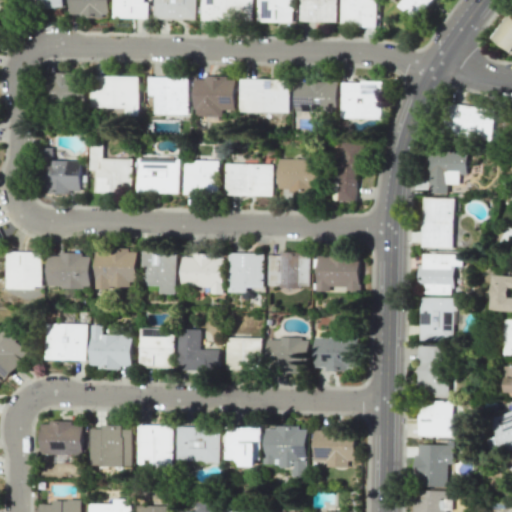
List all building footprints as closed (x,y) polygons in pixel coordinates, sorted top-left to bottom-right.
[(61,0),(25,0),(26,8),(62,6),(61,0)] [(109,0),(69,0),(69,16),(109,16),(109,0)] [(113,0),(113,17),(150,18),(150,1),(145,1),(145,0),(113,0)] [(155,0),(155,18),(198,19),(198,0),(155,0)] [(202,0),(202,20),(255,20),(255,0),(202,0)] [(294,0),(257,0),(258,22),(294,22),(294,0)] [(300,0),(300,21),(337,22),(337,0),(300,0)] [(376,26),(376,0),(341,0),(341,25),(376,26)] [(399,6),(403,0),(434,0),(418,21),(399,6)] [(511,17),(508,14),(490,38),(509,53),(511,48),(511,17)] [(52,98),(84,99),(84,73),(52,72),(52,98)] [(139,77),(92,75),(91,107),(125,108),(125,115),(138,115),(139,77)] [(189,77),(148,77),(148,95),(154,95),(153,113),(188,114),(189,77)] [(236,77),(194,77),(193,116),(223,116),(223,109),(236,110),(236,77)] [(296,111),(338,112),(339,79),(296,78),(296,111)] [(241,79),(240,112),(290,113),(291,80),(241,79)] [(382,117),(382,81),(343,82),(343,117),(382,117)] [(449,135),(492,140),(496,109),(453,103),(449,135)] [(366,143),(341,142),(338,200),(357,201),(358,171),(365,171),(366,143)] [(81,193),(81,160),(53,160),(53,148),(44,147),(43,192),(81,193)] [(468,174),(469,152),(430,151),(429,193),(448,193),(448,184),(460,184),(461,174),(468,174)] [(137,157),(136,192),(180,193),(181,158),(137,157)] [(95,167),(95,191),(131,192),(131,158),(100,158),(100,167),(95,167)] [(280,158),(279,192),(320,193),(321,159),(280,158)] [(220,160),(185,159),(184,193),(219,194),(220,160)] [(275,164),(226,163),(226,195),(274,196),(275,164)] [(454,248),(455,198),(424,197),(422,247),(454,248)] [(94,287),(136,288),(137,251),(95,250),(94,287)] [(41,288),(41,252),(6,251),(5,288),(41,288)] [(176,293),(177,251),(144,251),(143,285),(160,285),(160,293),(176,293)] [(311,287),(311,256),(304,255),(304,252),(280,251),(280,255),(270,255),(269,286),(311,287)] [(249,292),(249,287),(264,288),(265,253),(230,252),(229,292),(249,292)] [(46,287),(89,288),(90,254),(47,253),(46,287)] [(455,294),(456,265),(463,266),(463,254),(423,253),(423,264),(420,264),(419,293),(455,294)] [(182,254),(182,287),(211,287),(211,293),(224,293),(224,254),(182,254)] [(318,254),(317,291),(330,291),(330,286),(348,286),(347,292),(360,292),(361,255),(318,254)] [(511,276),(493,275),(490,309),(511,310),(511,297),(508,297),(509,287),(511,287),(511,276)] [(454,341),(455,297),(421,296),(421,340),(454,341)] [(88,324),(87,360),(45,359),(46,322),(88,324)] [(90,367),(132,367),(133,335),(102,334),(102,324),(91,324),(90,367)] [(0,334),(0,372),(6,379),(24,361),(21,358),(30,349),(8,327),(0,334)] [(180,328),(179,369),(222,370),(223,349),(203,348),(203,329),(180,328)] [(140,366),(175,367),(176,330),(141,329),(140,366)] [(227,369),(261,370),(261,338),(228,337),(227,369)] [(307,372),(308,338),(268,337),(267,371),(307,372)] [(315,369),(359,370),(359,338),(315,337),(315,369)] [(451,397),(451,346),(420,346),(419,396),(451,397)] [(453,436),(453,401),(419,400),(419,436),(453,436)] [(511,448),(511,410),(491,418),(497,436),(489,439),(494,455),(511,448)] [(83,454),(84,425),(73,425),(73,421),(41,421),(41,453),(83,454)] [(173,466),(174,425),(138,424),(137,463),(148,464),(148,466),(173,466)] [(91,428),(90,465),(132,466),(133,429),(124,429),(124,425),(102,425),(102,428),(91,428)] [(221,427),(178,426),(177,461),(221,462),(221,427)] [(308,427),(276,427),(276,429),(266,429),(265,466),(293,466),(293,477),(308,477),(308,427)] [(314,428),(315,460),(327,460),(327,467),(349,467),(349,460),(356,460),(356,428),(314,428)] [(259,466),(259,443),(237,442),(237,466),(259,466)] [(418,443),(418,454),(415,454),(416,486),(448,486),(448,463),(455,463),(455,443),(418,443)] [(446,511),(447,511),(454,511),(454,499),(447,499),(448,491),(415,490),(415,511),(446,511)] [(39,503),(39,511),(81,511),(82,500),(52,499),(52,503),(39,503)] [(89,511),(131,511),(132,511),(138,511),(171,511),(172,505),(131,505),(131,499),(114,499),(114,503),(89,503),(89,511)] [(176,511),(218,511),(218,502),(196,502),(196,511),(193,511),(177,511),(176,511)]
